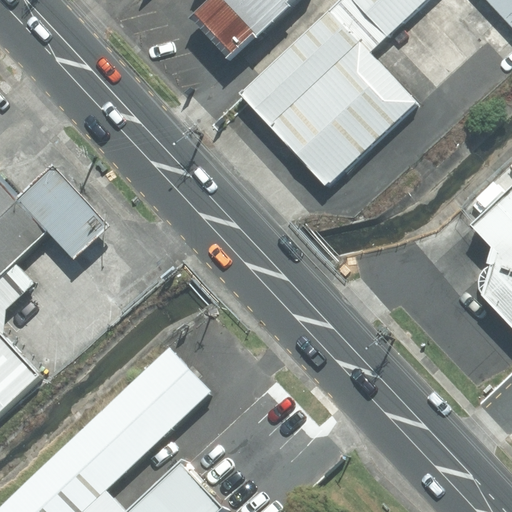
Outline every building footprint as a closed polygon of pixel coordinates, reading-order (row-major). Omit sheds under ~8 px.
[(212,0),(220,8),(203,25),(245,70),(320,0),(212,0)] [(511,0),(351,0),(239,104),(325,196),(415,112),(370,64),(439,0),(477,0),(511,37),(511,0)] [(0,283),(48,238),(0,187),(0,421),(8,419),(47,383),(0,332),(0,283)] [(511,198),(474,233),(497,257),(486,305),(511,331),(511,198)] [(208,397),(169,355),(0,511),(83,511),(104,493),(208,397)] [(104,493),(83,511),(229,511),(176,455),(119,509),(104,493)]
